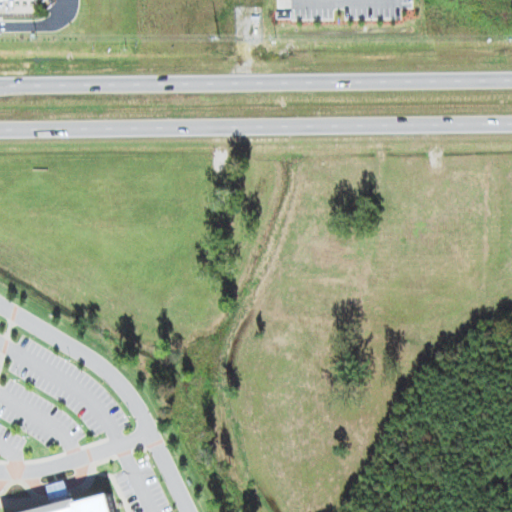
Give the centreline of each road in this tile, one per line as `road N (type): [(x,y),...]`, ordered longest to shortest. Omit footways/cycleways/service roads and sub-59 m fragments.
road 1 (trunk): [(511,79),(0,85)]
road 2 (trunk): [(0,127),(511,122)]
